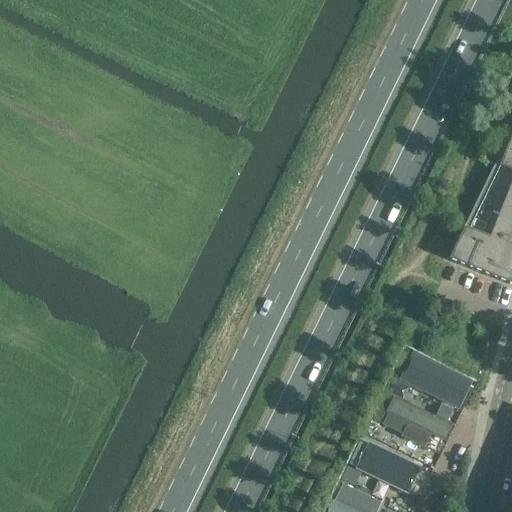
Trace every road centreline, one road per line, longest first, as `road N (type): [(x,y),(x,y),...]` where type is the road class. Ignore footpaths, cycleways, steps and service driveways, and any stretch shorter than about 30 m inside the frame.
road 1 (primary): [(423,0),(172,511)]
road 2 (primary): [(240,511),(485,0)]
road 3 (tertiary): [(476,511),(509,366)]
